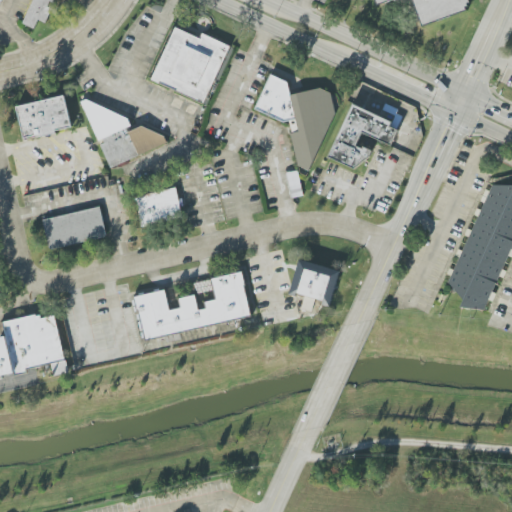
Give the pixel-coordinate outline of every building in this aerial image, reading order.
[(55,0),(54,4),(49,2),(47,6),(51,8),(45,23),(38,19),(33,28),(22,24),(33,0),(55,0)] [(369,0),(371,5),(384,0),(407,0),(416,24),(465,5),(463,0),(369,0)] [(203,104),(151,80),(175,27),(201,39),(203,33),(230,46),(203,104)] [(255,109),(271,74),(288,82),(291,95),(319,88),(336,97),(338,106),(308,172),(297,166),(288,125),(255,109)] [(23,139),(17,107),(64,95),(71,126),(55,131),(56,133),(41,137),(40,135),(23,139)] [(80,102),(86,99),(128,119),(131,126),(128,128),(129,131),(142,126),(164,136),(167,143),(110,168),(100,145),(104,142),(102,139),(98,141),(80,102)] [(372,151),(369,157),(354,169),(328,157),(353,104),(392,122),(390,127),(398,130),(391,146),(362,133),(356,145),(362,149),(363,147),(372,151)] [(286,173),(297,171),(303,196),(292,198),(286,173)] [(486,315),(511,249),(511,189),(491,181),(448,288),(468,296),(464,306),(486,315)] [(182,218),(140,228),(133,197),(175,187),(178,199),(182,198),(183,206),(180,207),(182,218)] [(42,220),(100,207),(107,237),(50,251),(42,220)] [(329,306),(322,305),(323,301),(315,299),(311,312),(301,309),(304,296),(296,293),(296,296),(289,294),(299,259),(340,271),(329,306)] [(146,341),(135,297),(165,290),(169,310),(180,308),(179,299),(194,295),(198,311),(206,309),(205,303),(216,300),(211,279),(242,272),(244,285),(243,285),(251,316),(146,341)] [(13,373),(0,376),(0,340),(5,332),(3,322),(36,314),(36,316),(40,315),(41,319),(54,316),(65,361),(13,373)]
